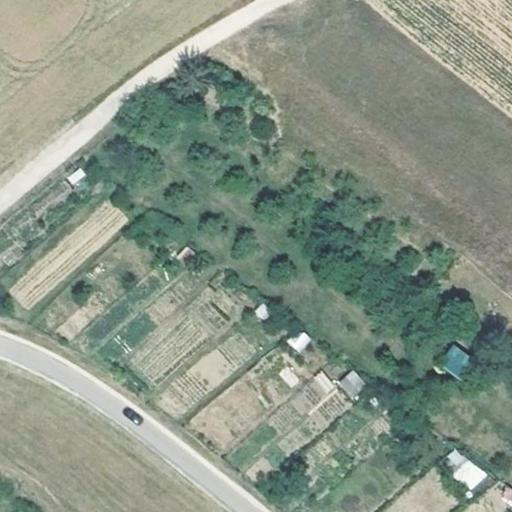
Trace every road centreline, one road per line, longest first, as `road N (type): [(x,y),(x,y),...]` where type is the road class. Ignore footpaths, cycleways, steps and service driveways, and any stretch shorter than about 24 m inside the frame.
road 1 (track): [(276,0),(113,109),(0,203)]
road 2 (unclassified): [(0,345),(112,406),(246,511)]
